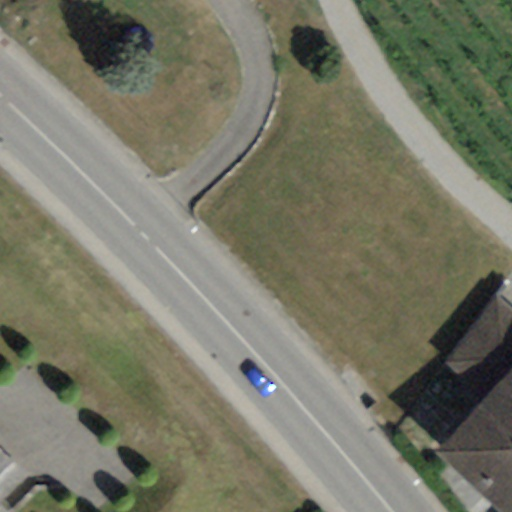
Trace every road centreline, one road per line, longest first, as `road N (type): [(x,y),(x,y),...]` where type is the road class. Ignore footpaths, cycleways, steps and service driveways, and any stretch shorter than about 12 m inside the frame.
road 1 (primary): [(388,511),(173,269),(0,98)]
road 2 (residential): [(333,0),(349,44),(407,119),(511,225)]
road 3 (track): [(90,475),(0,392)]
